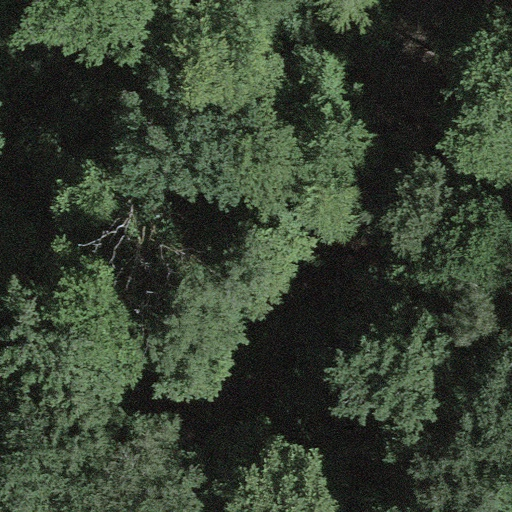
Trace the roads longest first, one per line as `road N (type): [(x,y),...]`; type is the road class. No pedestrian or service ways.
road 1 (track): [(50,511),(276,281),(448,0)]
road 2 (track): [(164,0),(0,158)]
